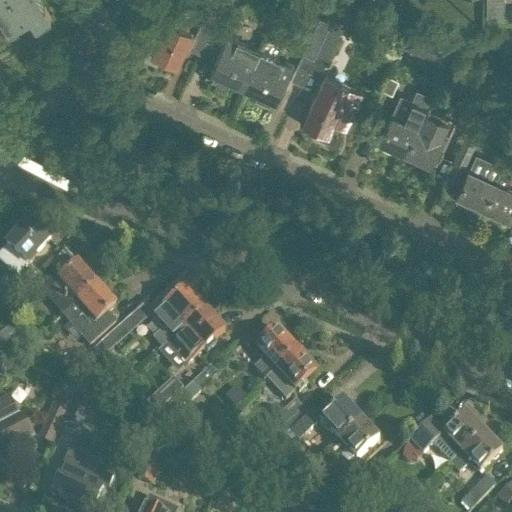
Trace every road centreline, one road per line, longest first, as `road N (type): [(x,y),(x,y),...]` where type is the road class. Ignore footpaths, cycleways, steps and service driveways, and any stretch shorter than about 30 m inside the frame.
road 1 (residential): [(511,380),(12,159)]
road 2 (residential): [(511,266),(72,61)]
